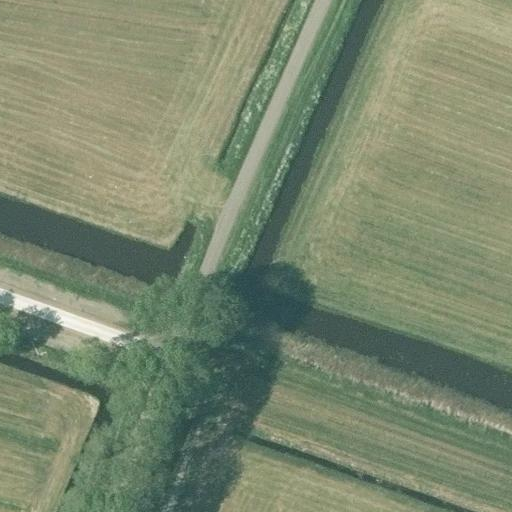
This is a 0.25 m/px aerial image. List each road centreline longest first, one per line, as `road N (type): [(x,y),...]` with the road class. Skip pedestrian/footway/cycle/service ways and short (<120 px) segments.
road 1 (unclassified): [(169,362),(330,0)]
road 2 (unclassified): [(169,362),(0,300)]
road 3 (unclassified): [(107,511),(169,362)]
